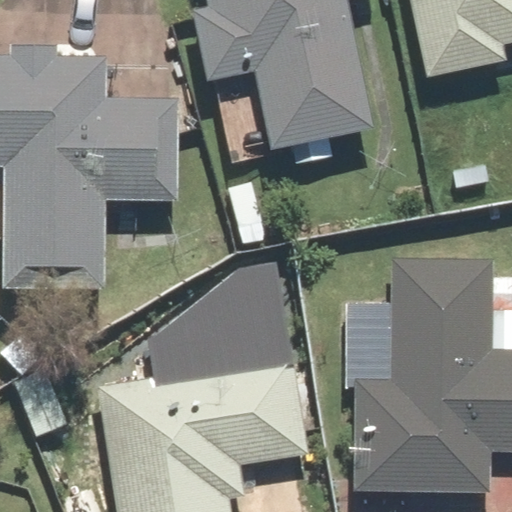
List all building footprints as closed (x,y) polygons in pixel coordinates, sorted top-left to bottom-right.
[(260,160),(361,141),(335,7),(369,0),(194,0),(201,30),(178,34),(191,100),(246,90),(260,160)] [(511,50),(511,0),(395,0),(412,86),(497,70),(494,54),(511,50)] [(0,294),(89,297),(92,203),(166,205),(169,108),(95,106),(97,58),(0,55),(0,70),(0,294)] [(486,458),(511,459),(511,312),(500,312),(503,269),(390,262),(386,326),(344,324),(334,493),(483,502),(486,458)] [(302,464),(286,327),(148,343),(154,389),(88,397),(97,482),(49,502),(53,511),(221,511),(236,509),(232,472),(302,464)]
